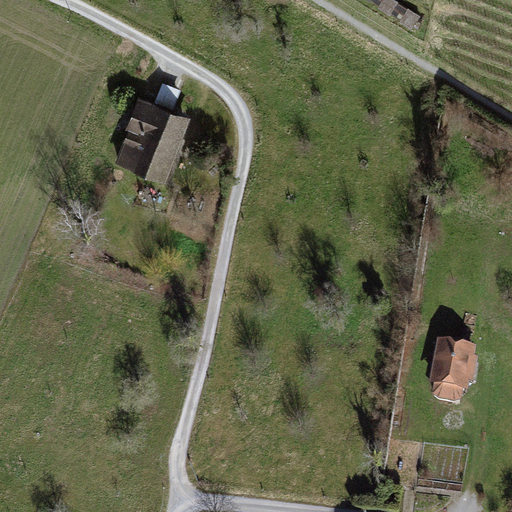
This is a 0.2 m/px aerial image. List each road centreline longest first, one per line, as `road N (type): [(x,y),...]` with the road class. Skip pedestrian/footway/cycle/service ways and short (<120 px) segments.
road 1 (track): [(65,0),(216,82),(245,120),(174,511)]
road 2 (track): [(177,497),(315,511)]
